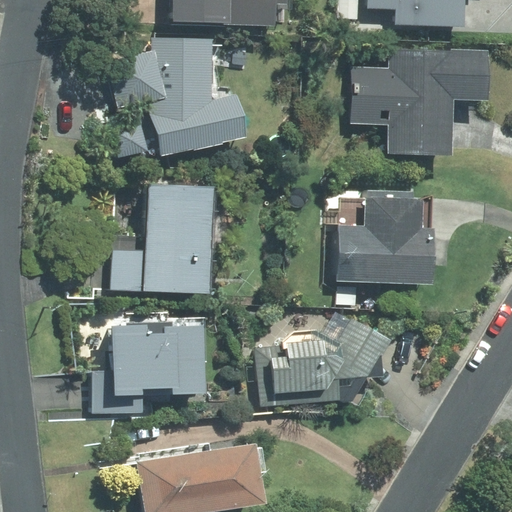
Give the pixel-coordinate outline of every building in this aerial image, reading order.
[(159,0),(159,24),(257,27),(258,6),(271,6),(270,0),(159,0)] [(368,0),(368,3),(400,6),(399,16),(459,21),(460,0),(368,0)] [(141,51),(101,60),(112,107),(141,101),(151,156),(208,146),(198,92),(200,39),(142,38),(141,51)] [(474,52),(380,50),(380,69),(343,68),(342,124),(378,125),(377,153),(436,155),(438,101),(473,102),(474,52)] [(198,188),(133,185),(130,251),(102,249),(100,290),(193,294),(198,188)] [(326,196),(323,280),(415,284),(418,199),(326,196)] [(339,320),(328,339),(306,332),(281,333),(271,342),(249,344),(253,406),(342,401),(376,341),(339,320)] [(188,323),(94,326),(95,374),(85,374),(86,412),(128,411),(128,396),(190,394),(188,323)] [(235,445),(124,463),(132,511),(189,511),(245,503),(235,445)]
